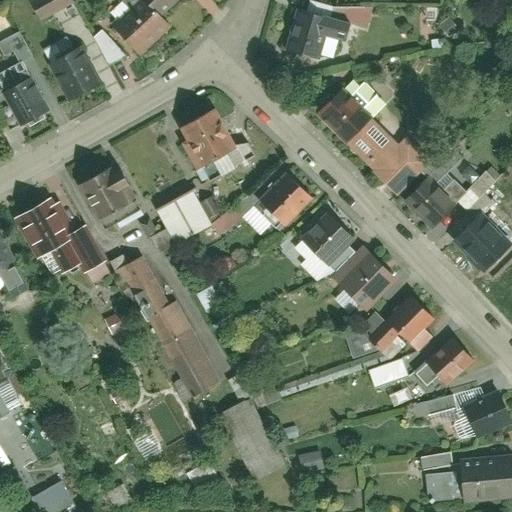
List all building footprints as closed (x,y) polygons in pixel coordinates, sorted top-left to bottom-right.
[(70,0),(30,0),(41,20),(72,4),(70,0)] [(163,0),(142,0),(151,10),(163,0)] [(135,3),(110,25),(134,51),(159,29),(135,3)] [(347,24),(295,10),(284,48),(318,58),(324,37),(342,42),(347,24)] [(100,30),(90,40),(112,62),(122,53),(100,30)] [(17,61),(30,55),(19,31),(0,39),(0,52),(1,56),(12,51),(17,61)] [(47,62),(67,98),(90,85),(70,49),(47,62)] [(0,91),(0,95),(17,127),(42,114),(23,79),(0,91)] [(313,115),(394,196),(428,161),(402,135),(394,142),(340,88),(313,115)] [(202,112),(174,128),(197,167),(225,150),(202,112)] [(111,162),(77,183),(101,222),(136,200),(111,162)] [(307,197),(283,173),(257,199),(281,223),(307,197)] [(407,201),(431,226),(449,208),(425,184),(407,201)] [(170,244),(208,227),(192,190),(154,206),(170,244)] [(200,199),(206,218),(220,214),(214,195),(200,199)] [(47,197),(11,218),(34,257),(52,247),(66,272),(78,265),(82,272),(104,259),(84,226),(69,235),(47,197)] [(347,237),(325,216),(301,241),(323,262),(347,237)] [(453,244),(483,270),(505,245),(475,219),(453,244)] [(389,275),(359,248),(332,279),(362,305),(389,275)] [(134,261),(112,273),(181,399),(203,388),(134,261)] [(430,316),(408,297),(385,324),(406,343),(430,316)] [(468,360),(451,340),(425,364),(443,383),(468,360)] [(227,379),(236,397),(246,392),(237,374),(227,379)] [(11,381),(0,385),(0,416),(22,407),(11,381)] [(248,398),(218,412),(249,480),(279,466),(248,398)] [(508,426),(499,399),(470,409),(479,436),(508,426)] [(299,464),(320,460),(318,451),(298,455),(299,464)] [(511,494),(508,463),(459,466),(461,498),(511,494)] [(60,479),(29,497),(36,511),(56,511),(74,502),(60,479)]
